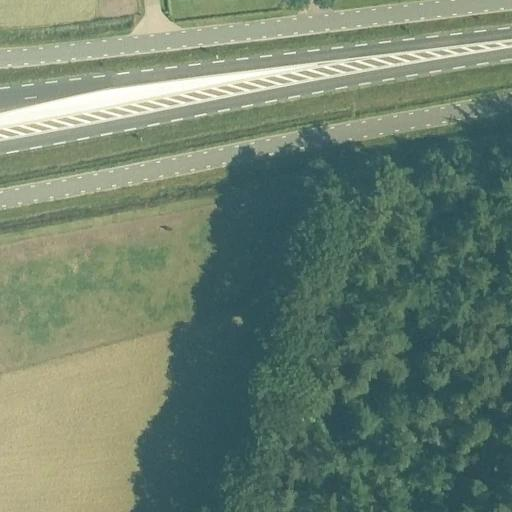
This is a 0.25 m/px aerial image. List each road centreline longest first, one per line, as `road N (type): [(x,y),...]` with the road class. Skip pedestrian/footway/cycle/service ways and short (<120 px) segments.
road 1 (primary): [(0,144),(511,44)]
road 2 (unclassified): [(511,102),(0,199)]
road 3 (unclassified): [(0,60),(511,2)]
road 4 (primary): [(511,41),(0,96)]
road 5 (track): [(217,511),(267,311),(330,134)]
